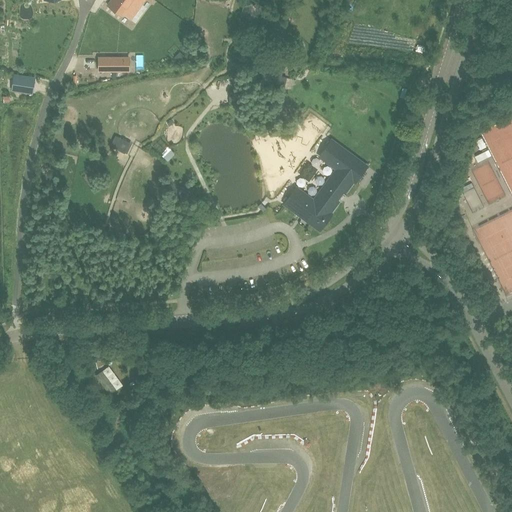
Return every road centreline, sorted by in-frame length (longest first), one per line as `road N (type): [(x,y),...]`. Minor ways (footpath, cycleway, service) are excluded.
road 1 (unclassified): [(0,336),(275,310)]
road 2 (unclassified): [(511,394),(445,272),(401,238)]
road 3 (unclassified): [(401,238),(461,69)]
road 4 (unclassified): [(444,65),(387,229)]
road 5 (unclassified): [(275,310),(316,306),(369,272),(401,238)]
road 6 (unclassified): [(387,229),(338,275),(275,310)]
